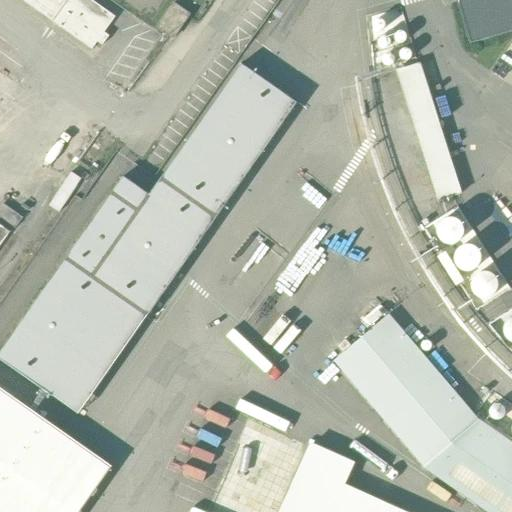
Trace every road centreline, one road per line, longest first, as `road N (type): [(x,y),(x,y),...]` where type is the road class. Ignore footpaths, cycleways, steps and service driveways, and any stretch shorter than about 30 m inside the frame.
road 1 (unknown): [(449,511),(216,357),(196,333),(192,308),(314,115),(346,0)]
road 2 (unclassified): [(93,170),(144,131),(236,0)]
road 3 (unknown): [(429,0),(457,66),(511,117)]
